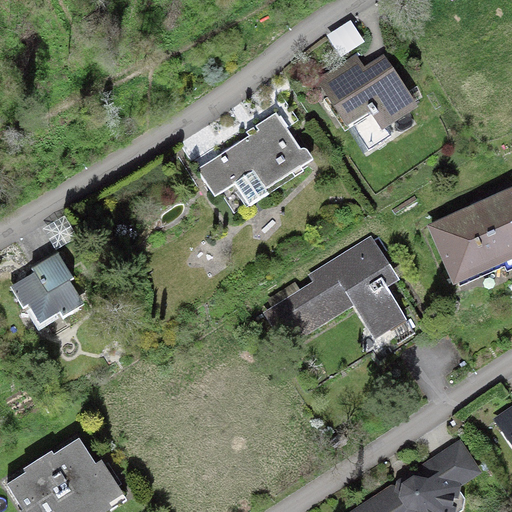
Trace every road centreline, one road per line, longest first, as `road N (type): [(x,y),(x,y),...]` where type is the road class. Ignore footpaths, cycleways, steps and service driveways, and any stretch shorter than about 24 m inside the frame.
road 1 (residential): [(354,0),(208,105),(0,235)]
road 2 (residential): [(267,511),(511,356)]
